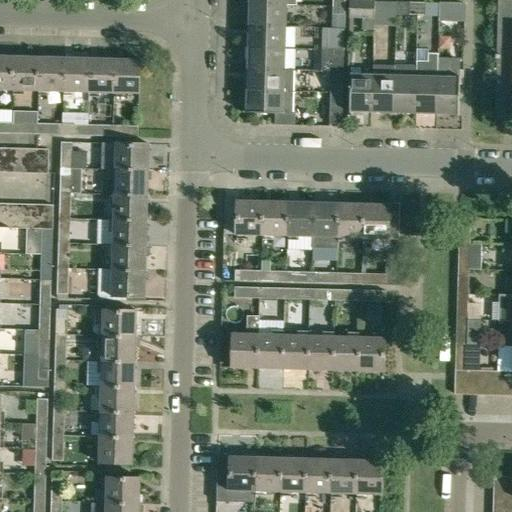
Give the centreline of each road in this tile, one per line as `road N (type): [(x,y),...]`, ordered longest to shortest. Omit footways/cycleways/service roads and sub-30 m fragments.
road 1 (residential): [(179,511),(192,158)]
road 2 (residential): [(511,165),(192,158)]
road 3 (residential): [(194,19),(0,12)]
road 4 (residential): [(192,158),(194,19)]
road 5 (residential): [(457,511),(459,432),(511,434)]
